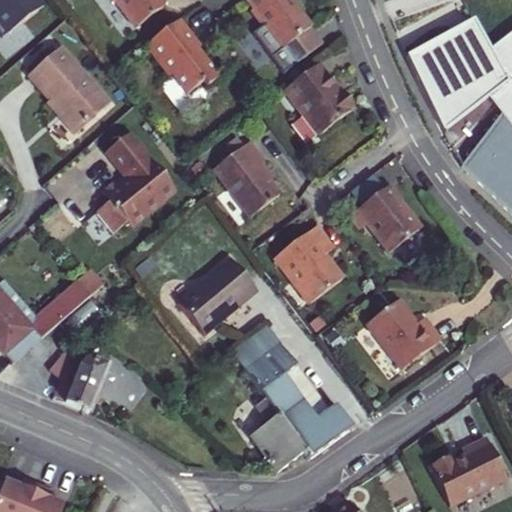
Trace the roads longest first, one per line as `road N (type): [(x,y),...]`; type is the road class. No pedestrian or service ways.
road 1 (residential): [(165,494),(302,490),(511,347)]
road 2 (residential): [(511,259),(411,139),(352,0)]
road 3 (residential): [(0,403),(140,470)]
